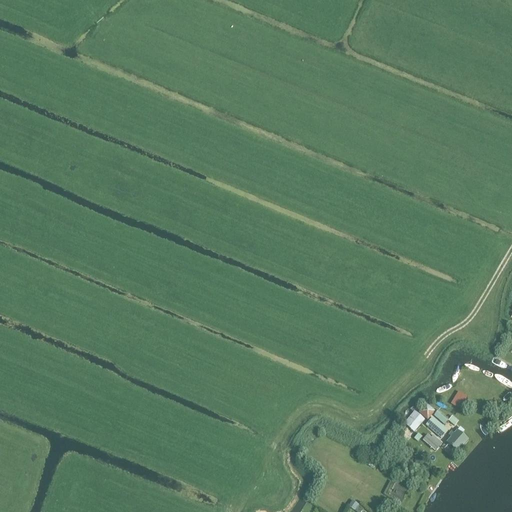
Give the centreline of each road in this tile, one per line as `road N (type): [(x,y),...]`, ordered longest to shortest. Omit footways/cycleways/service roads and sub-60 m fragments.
road 1 (track): [(425,355),(376,408),(302,405),(276,442)]
road 2 (track): [(425,355),(471,317),(511,250)]
